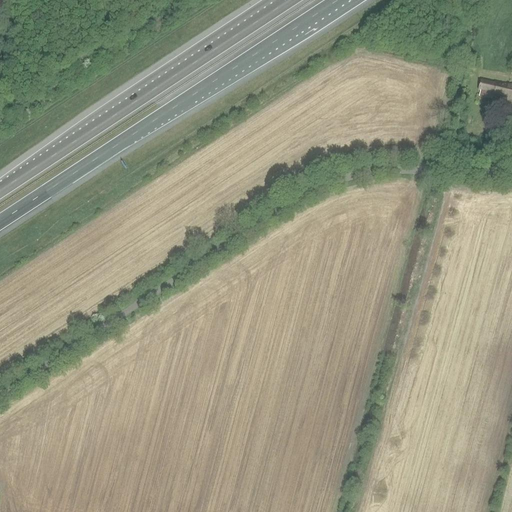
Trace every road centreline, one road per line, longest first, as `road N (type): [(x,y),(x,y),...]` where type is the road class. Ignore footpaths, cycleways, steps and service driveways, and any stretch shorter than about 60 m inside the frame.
road 1 (unclassified): [(0,397),(299,191),(400,169),(511,177)]
road 2 (motorway): [(0,221),(338,0)]
road 3 (motorway): [(290,0),(0,190)]
